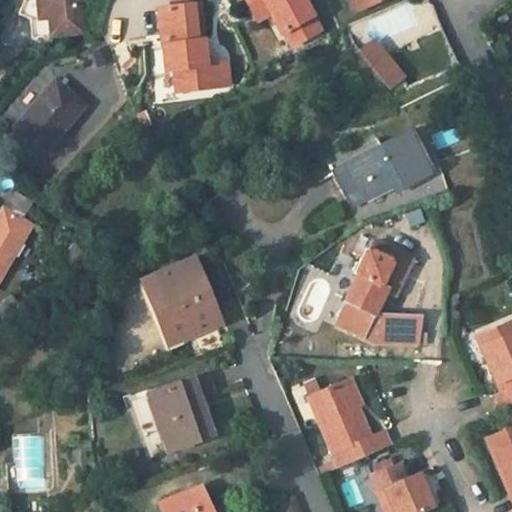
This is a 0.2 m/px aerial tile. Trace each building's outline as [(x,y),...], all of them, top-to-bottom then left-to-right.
[(39,18),(36,0),(23,0),(18,14),(30,19),(39,18)] [(83,32),(79,0),(36,0),(39,18),(30,19),(32,38),(83,32)] [(319,29),(302,0),(245,0),(249,5),(256,0),(258,0),(266,14),(278,34),(280,32),(291,27),(299,41),(319,29)] [(266,14),(258,0),(256,0),(249,5),(257,19),(266,14)] [(378,0),(350,0),(355,11),(378,0)] [(394,46),(439,28),(428,0),(416,0),(365,20),(372,38),(388,31),(394,46)] [(206,64),(199,4),(191,5),(199,65),(206,64)] [(176,92),(229,85),(226,62),(206,64),(199,65),(191,5),(157,10),(165,71),(173,70),(176,92)] [(299,41),(291,27),(280,32),(288,47),(299,41)] [(378,36),(358,48),(385,93),(405,81),(378,36)] [(115,67),(110,53),(96,59),(102,73),(115,67)] [(43,155),(85,106),(54,79),(12,128),(43,155)] [(431,171),(410,131),(381,146),(332,172),(350,206),(397,181),(401,188),(431,171)] [(332,172),(381,146),(377,139),(328,165),(332,172)] [(0,276),(30,225),(2,209),(0,212),(0,276)] [(99,250),(84,235),(72,249),(87,263),(99,250)] [(368,250),(372,241),(360,235),(352,253),(361,257),(364,251),(368,250)] [(385,312),(405,270),(392,264),(390,260),(394,252),(372,241),(368,250),(364,251),(361,257),(354,271),(356,276),(335,321),(363,336),(372,316),(376,308),(385,312)] [(405,270),(410,259),(394,252),(390,260),(392,264),(405,270)] [(181,264),(142,281),(169,344),(218,323),(193,265),(183,269),(181,264)] [(385,312),(376,308),(372,316),(384,316),(385,312)] [(416,343),(417,318),(384,316),(372,316),(363,336),(373,341),(416,343)] [(511,404),(511,319),(475,335),(499,391),(494,394),(500,410),(511,404)] [(212,393),(205,375),(204,375),(191,379),(198,398),(212,393)] [(198,398),(191,379),(146,395),(166,451),(211,435),(198,398)] [(319,391),(314,380),(304,384),(309,396),(319,391)] [(369,436),(346,380),(319,391),(309,396),(307,396),(334,460),(338,468),(389,446),(382,431),(369,436)] [(166,451),(146,395),(130,400),(149,457),(166,451)] [(511,425),(485,437),(499,468),(502,467),(511,490),(511,491),(509,493),(511,499),(511,425)] [(393,466),(390,459),(372,466),(375,474),(393,466)] [(338,468),(334,460),(316,468),(319,476),(338,468)] [(18,490),(16,463),(5,464),(6,491),(18,490)] [(424,485),(418,472),(405,478),(399,464),(393,466),(375,474),(369,476),(384,511),(419,511),(433,506),(424,485)] [(350,507),(363,502),(353,478),(341,483),(350,507)] [(211,511),(201,487),(158,504),(161,511),(211,511)]
